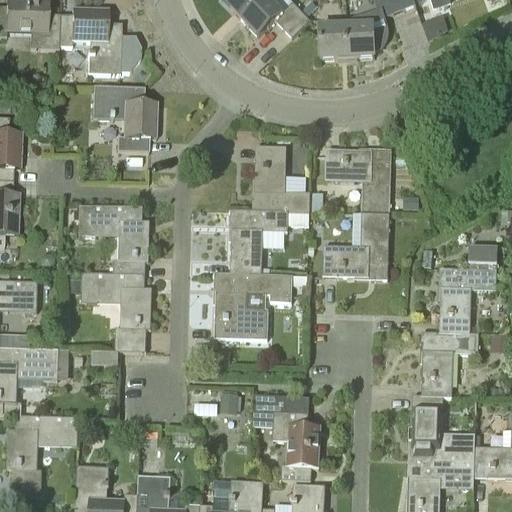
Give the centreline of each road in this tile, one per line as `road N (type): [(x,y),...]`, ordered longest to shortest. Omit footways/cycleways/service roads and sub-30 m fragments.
road 1 (residential): [(511,38),(361,111),(308,113),(243,95)]
road 2 (residential): [(176,412),(181,198)]
road 3 (residential): [(359,511),(363,328)]
road 4 (residential): [(181,198),(45,192)]
road 5 (residential): [(243,95),(193,52),(165,0)]
road 6 (residential): [(181,198),(188,157),(243,95)]
